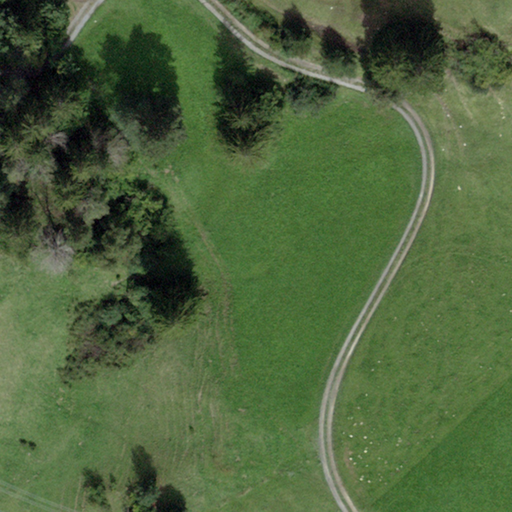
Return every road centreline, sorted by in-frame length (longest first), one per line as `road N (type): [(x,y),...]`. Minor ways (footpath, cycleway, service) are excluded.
road 1 (track): [(358,511),(321,453),(332,374),(417,217),(422,152),(394,101),(259,58),(198,0)]
road 2 (track): [(95,0),(50,60),(0,81)]
